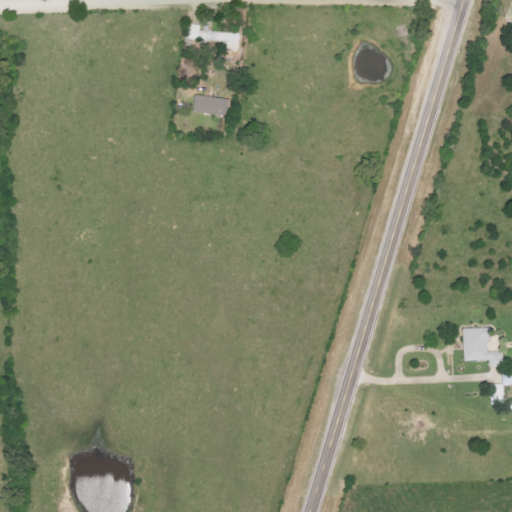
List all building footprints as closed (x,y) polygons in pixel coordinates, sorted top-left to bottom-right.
[(225,44),(225,51),(238,52),(239,34),(210,32),(210,27),(200,26),(186,25),(185,41),(225,44)] [(226,118),(228,101),(194,95),(191,112),(226,118)] [(463,362),(487,361),(488,368),(502,368),(501,353),(489,353),(488,329),(462,330),(463,362)] [(501,386),(511,385),(511,372),(502,373),(501,386)] [(502,386),(489,386),(490,406),(503,406),(502,386)]
